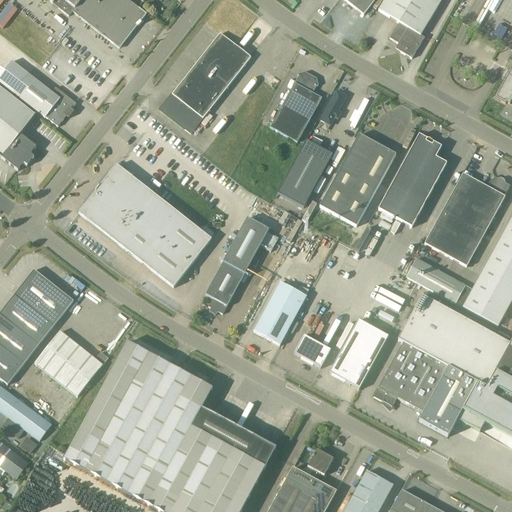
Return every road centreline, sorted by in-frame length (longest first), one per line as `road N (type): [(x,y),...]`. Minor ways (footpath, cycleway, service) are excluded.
road 1 (unclassified): [(503,511),(166,326),(27,224)]
road 2 (unclassified): [(511,149),(330,52),(259,0)]
road 3 (unclassified): [(27,224),(204,0)]
